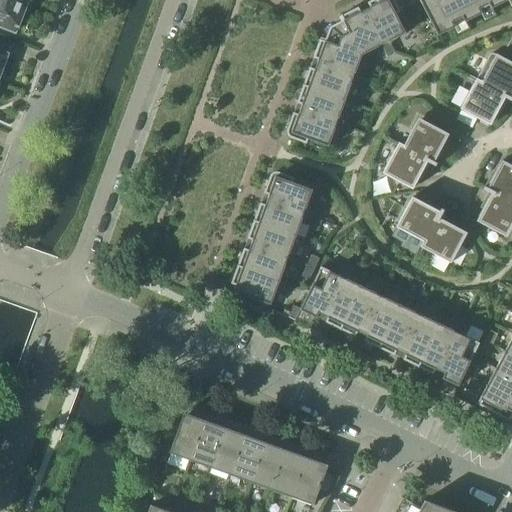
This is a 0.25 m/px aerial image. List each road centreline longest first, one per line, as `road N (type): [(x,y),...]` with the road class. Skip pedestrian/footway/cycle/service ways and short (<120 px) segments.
road 1 (residential): [(401,443),(66,289)]
road 2 (residential): [(66,289),(174,0)]
road 3 (residential): [(83,0),(0,222)]
road 4 (residential): [(0,480),(66,289)]
